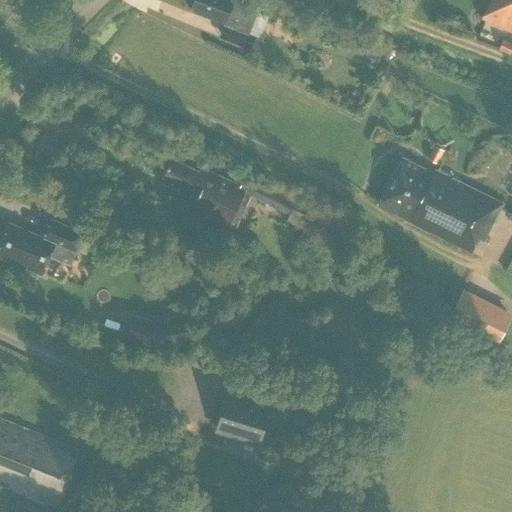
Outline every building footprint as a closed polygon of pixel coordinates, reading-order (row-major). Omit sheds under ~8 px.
[(257,11),(253,9),(233,2),(234,0),(194,0),(191,10),(225,23),(225,24),(228,25),(224,37),(249,47),(254,35),(252,34),(254,28),(252,27),(257,11)] [(511,0),(490,0),(482,18),(511,31),(511,0)] [(511,52),(511,44),(503,40),(499,49),(510,54),(511,52)] [(444,151),(434,146),(427,160),(437,164),(444,151)] [(341,223),(307,206),(309,202),(252,174),(245,188),(204,169),(202,173),(172,159),(163,177),(169,179),(166,184),(192,196),(185,210),(226,229),(244,192),(290,214),(285,223),(296,228),(301,220),(334,237),(341,223)] [(483,240),(503,203),(436,170),(434,175),(403,159),(379,205),(410,221),(409,222),(471,253),(478,237),(483,240)] [(0,256),(41,274),(54,244),(76,253),(85,233),(52,220),(44,238),(9,223),(0,245),(0,256)] [(511,314),(465,290),(459,302),(454,300),(446,317),(450,319),(447,323),(495,347),(511,314)] [(226,398),(216,430),(259,443),(268,412),(285,417),(290,400),(261,391),(256,407),(226,398)] [(79,462),(81,457),(77,455),(79,450),(0,418),(0,483),(55,506),(75,460),(79,462)] [(199,475),(197,460),(179,463),(181,478),(199,475)]
